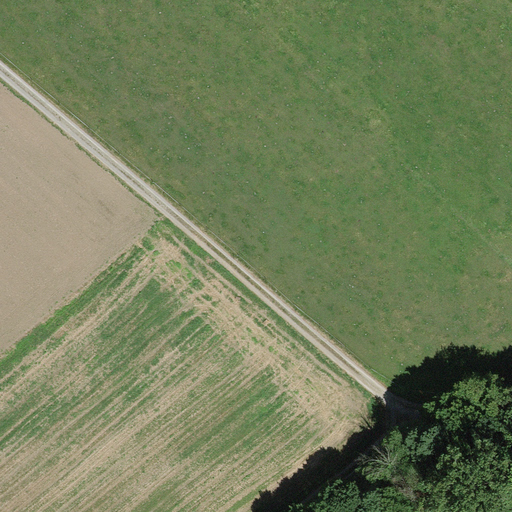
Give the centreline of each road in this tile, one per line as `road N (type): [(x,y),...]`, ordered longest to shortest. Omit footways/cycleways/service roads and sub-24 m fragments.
road 1 (track): [(409,422),(0,69)]
road 2 (track): [(409,422),(314,511)]
